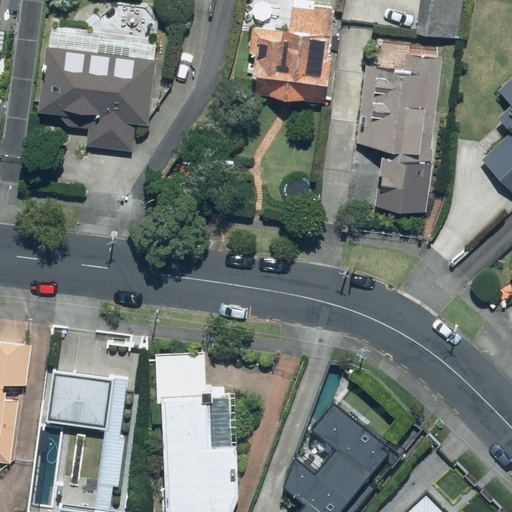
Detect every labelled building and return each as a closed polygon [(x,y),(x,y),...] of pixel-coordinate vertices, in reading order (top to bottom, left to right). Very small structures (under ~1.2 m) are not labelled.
[(419,0),(417,36),(465,40),(467,0),(419,0)] [(322,105),(331,6),(289,2),(286,33),(252,29),(246,98),(322,105)] [(75,116),(72,144),(132,150),(135,123),(146,124),(152,59),(41,48),(34,112),(75,116)] [(361,70),(356,151),(433,157),(437,58),(401,56),(400,73),(361,70)] [(511,190),(511,79),(497,94),(511,107),(498,120),(510,132),(482,161),(511,190)] [(423,163),(378,161),(376,210),(421,211),(423,163)] [(511,249),(494,258),(511,294),(511,249)] [(0,459),(11,461),(20,398),(2,396),(5,381),(22,384),(27,345),(0,340),(0,459)] [(229,511),(238,495),(235,444),(207,446),(201,349),(154,351),(164,511),(229,511)] [(111,376),(48,370),(44,421),(106,427),(111,376)] [(329,511),(384,446),(328,400),(309,423),(334,444),(311,472),(288,454),(280,484),(301,501),(291,511),(329,511)] [(447,511),(420,481),(391,507),(394,511),(447,511)] [(125,511),(54,503),(52,511),(125,511)]
